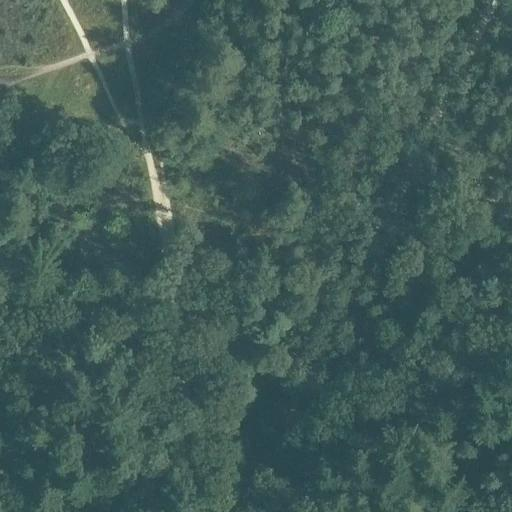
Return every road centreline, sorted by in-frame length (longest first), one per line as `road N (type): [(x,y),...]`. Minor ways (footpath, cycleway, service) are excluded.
road 1 (track): [(486,0),(284,421)]
road 2 (track): [(511,331),(284,421)]
